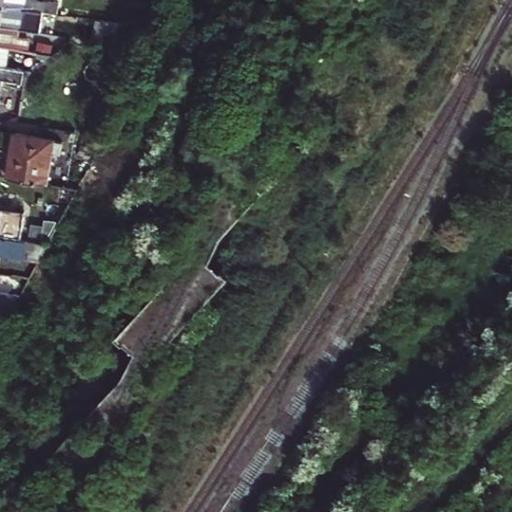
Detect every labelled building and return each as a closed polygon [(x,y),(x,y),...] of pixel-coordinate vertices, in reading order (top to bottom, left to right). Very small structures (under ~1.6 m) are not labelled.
[(56,13),(59,13),(60,3),(51,2),(50,3),(32,0),(0,0),(0,6),(48,12),(56,13)] [(0,25),(16,28),(42,32),(44,21),(47,21),(48,12),(0,6),(0,25)] [(47,21),(55,22),(56,13),(48,12),(47,21)] [(37,51),(54,55),(71,40),(56,35),(40,49),(41,45),(14,40),(16,28),(0,25),(0,46),(10,48),(37,51)] [(0,66),(7,68),(10,48),(0,46),(0,66)] [(3,80),(17,82),(23,83),(24,77),(32,71),(7,68),(0,66),(0,85),(1,86),(3,80)] [(8,176),(47,183),(50,164),(59,166),(64,141),(15,133),(12,155),(8,176)] [(0,235),(20,239),(24,211),(0,207),(0,235)] [(0,253),(23,258),(26,240),(20,239),(0,235),(0,253)] [(23,258),(38,260),(47,243),(26,240),(23,258)] [(8,313),(11,314),(17,301),(0,298),(0,312),(4,313),(8,313)]
